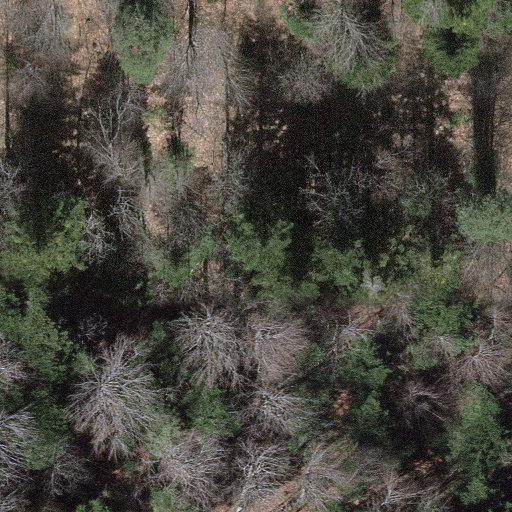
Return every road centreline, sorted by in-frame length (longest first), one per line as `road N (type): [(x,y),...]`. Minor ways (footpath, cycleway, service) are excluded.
road 1 (track): [(0,117),(511,76)]
road 2 (track): [(370,511),(511,496)]
